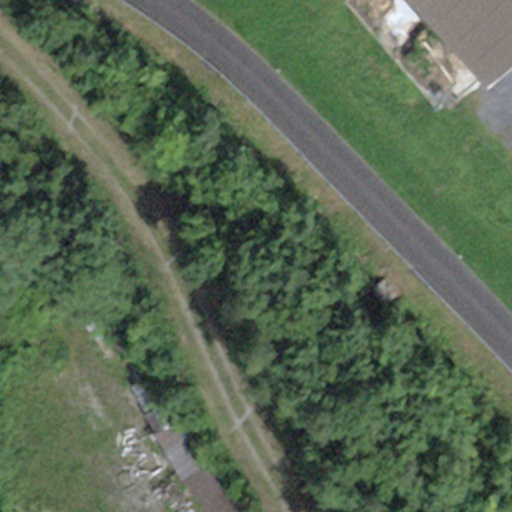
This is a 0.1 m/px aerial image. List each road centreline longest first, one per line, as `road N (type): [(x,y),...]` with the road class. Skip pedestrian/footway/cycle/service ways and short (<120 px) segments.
road 1 (track): [(0,47),(147,214),(293,511)]
road 2 (unclassified): [(511,341),(256,78),(156,0)]
